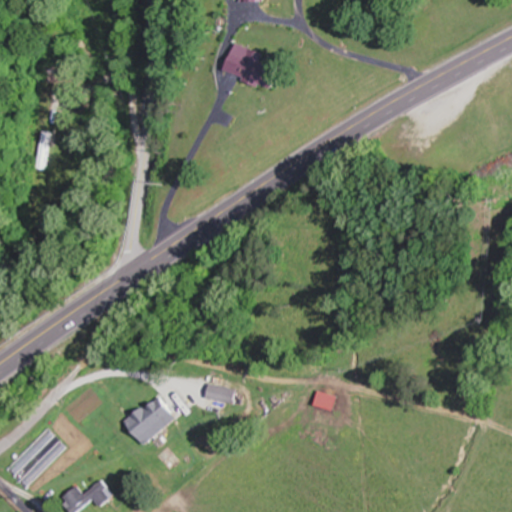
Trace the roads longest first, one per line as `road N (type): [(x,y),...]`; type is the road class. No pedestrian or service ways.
road 1 (primary): [(0,368),(284,173),(511,39)]
road 2 (tertiary): [(134,275),(156,61),(153,0)]
